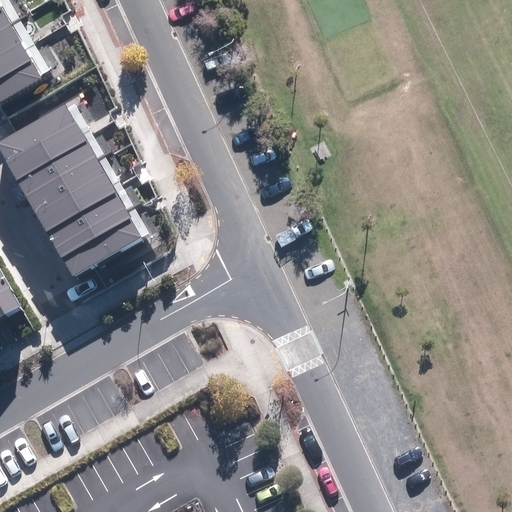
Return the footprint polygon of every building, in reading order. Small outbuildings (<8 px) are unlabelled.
[(12,0),(0,0),(0,59),(34,40),(12,0)] [(34,40),(0,59),(0,93),(49,67),(34,40)] [(98,77),(79,87),(95,112),(85,119),(92,130),(113,117),(108,108),(116,103),(98,77)] [(65,86),(0,120),(0,143),(10,161),(84,122),(65,86)] [(84,122),(10,161),(37,213),(111,173),(84,122)] [(111,173),(37,213),(67,267),(141,228),(111,173)] [(0,324),(8,320),(1,309),(28,294),(0,245),(0,324)]
